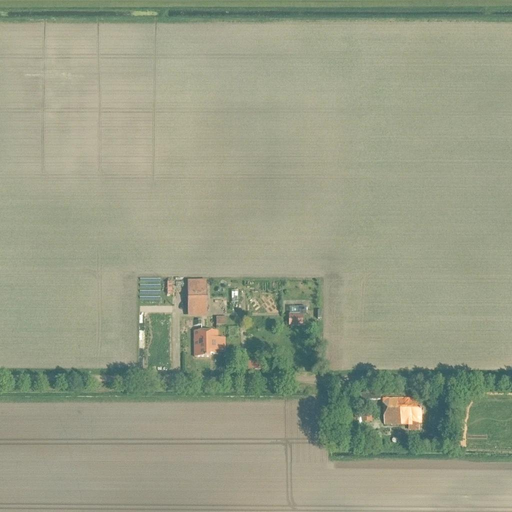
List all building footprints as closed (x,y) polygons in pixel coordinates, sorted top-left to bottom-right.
[(188,306),(206,306),(206,296),(188,296),(188,306)] [(310,317),(305,317),(305,308),(300,308),(300,316),(289,317),(289,327),(310,327),(310,317)] [(218,333),(194,334),(194,359),(209,359),(209,356),(218,356),(218,353),(225,353),(224,340),(218,340),(218,333)] [(430,401),(430,393),(422,392),(422,401),(430,401)] [(422,425),(422,408),(418,408),(418,401),(409,401),(409,402),(404,402),(404,400),(385,400),(385,426),(410,427),(409,433),(420,433),(420,425),(422,425)] [(357,446),(357,440),(357,436),(342,436),(342,447),(357,446)]
